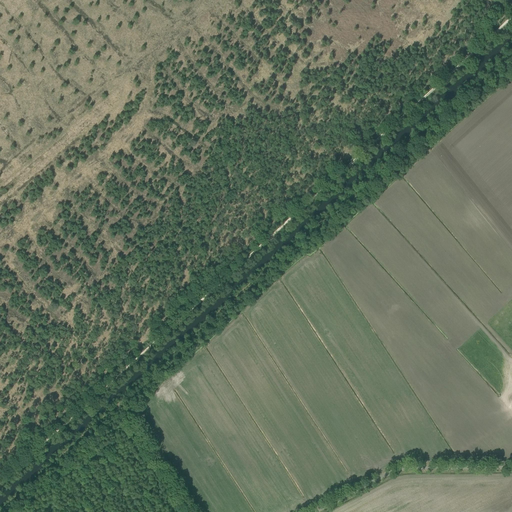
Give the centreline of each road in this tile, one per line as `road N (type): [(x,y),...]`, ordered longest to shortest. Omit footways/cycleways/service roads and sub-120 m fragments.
road 1 (track): [(0,482),(511,18)]
road 2 (unclassified): [(333,511),(404,473),(511,469)]
